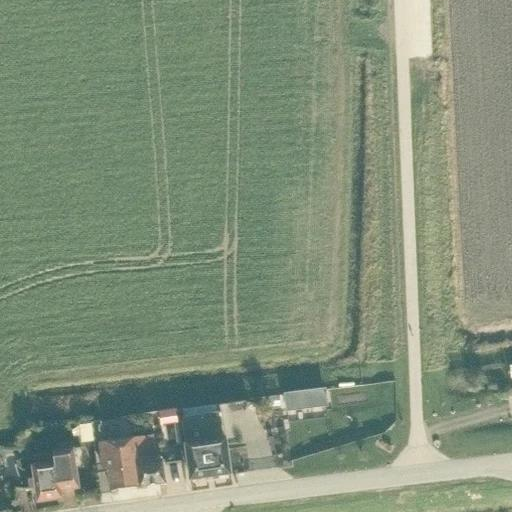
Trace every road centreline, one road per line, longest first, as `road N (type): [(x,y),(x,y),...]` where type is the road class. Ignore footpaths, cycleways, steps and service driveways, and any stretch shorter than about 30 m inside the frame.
road 1 (unclassified): [(419,474),(399,0)]
road 2 (tertiary): [(129,511),(419,474)]
